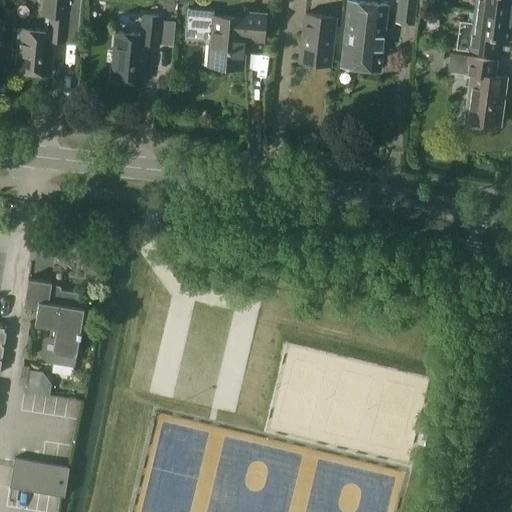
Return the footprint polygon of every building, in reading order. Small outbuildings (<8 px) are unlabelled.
[(68,17),(80,18),(81,0),(42,0),(41,17),(46,17),(44,31),(20,29),(16,71),(50,74),(53,40),(65,41),(68,17)] [(348,0),(349,0),(342,66),(380,71),(388,5),(348,0)] [(397,0),(397,7),(416,9),(417,0),(397,0)] [(511,0),(476,0),(475,11),(511,15),(511,0)] [(264,41),(266,14),(243,12),(242,18),(213,16),(213,10),(187,8),(185,38),(210,40),(210,45),(206,45),(204,65),(243,68),(246,39),(264,41)] [(511,34),(511,15),(475,11),(473,23),(460,21),(458,33),(456,50),(497,55),(499,38),(511,40),(511,34)] [(300,62),(330,66),(335,17),(305,14),(300,62)] [(111,80),(120,80),(120,84),(134,86),(134,82),(143,83),(147,44),(159,45),(161,17),(143,15),(141,34),(116,32),(111,80)] [(484,75),(486,59),(450,54),(448,71),(471,74),(465,121),(500,125),(506,78),(484,75)] [(77,353),(84,308),(77,307),(79,293),(51,288),(52,282),(28,279),(24,306),(38,309),(35,324),(51,327),(49,337),(43,338),(40,355),(46,363),(75,367),(77,353)] [(40,394),(43,371),(26,369),(24,392),(40,394)] [(14,458),(10,487),(65,496),(70,467),(14,458)]
